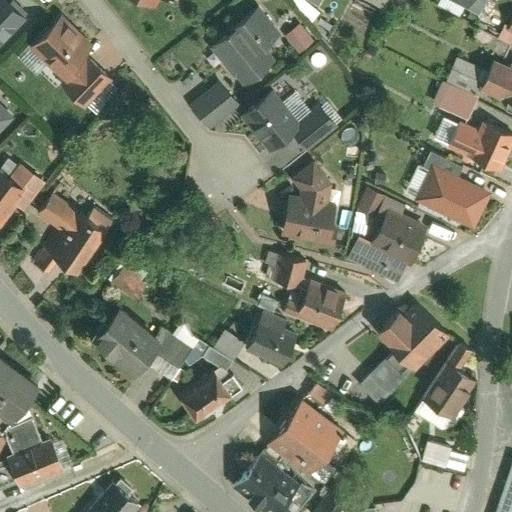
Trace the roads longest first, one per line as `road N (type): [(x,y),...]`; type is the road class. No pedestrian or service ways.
road 1 (residential): [(184,469),(249,399),(413,282),(504,231)]
road 2 (tertiary): [(184,469),(0,296)]
road 3 (residential): [(223,180),(90,0)]
road 4 (residential): [(494,408),(490,344),(504,231)]
